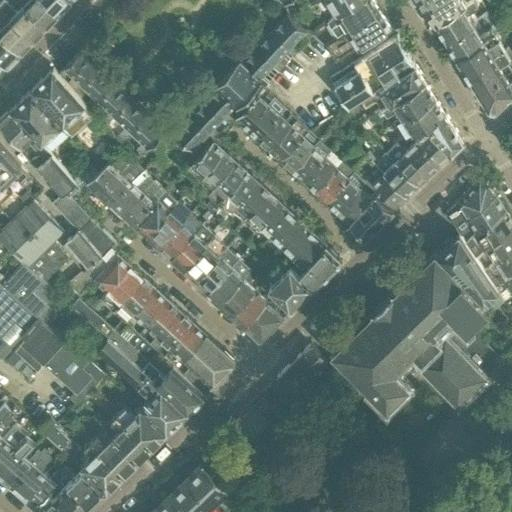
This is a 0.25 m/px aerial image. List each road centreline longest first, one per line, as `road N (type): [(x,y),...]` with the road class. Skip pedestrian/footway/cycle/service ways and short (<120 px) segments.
road 1 (residential): [(255,359),(100,511)]
road 2 (residential): [(364,256),(240,141)]
road 3 (residential): [(486,139),(364,256)]
road 4 (residential): [(486,139),(392,0)]
road 5 (residential): [(255,359),(133,244)]
road 6 (residential): [(364,256),(255,359)]
road 7 (residential): [(0,88),(88,0)]
